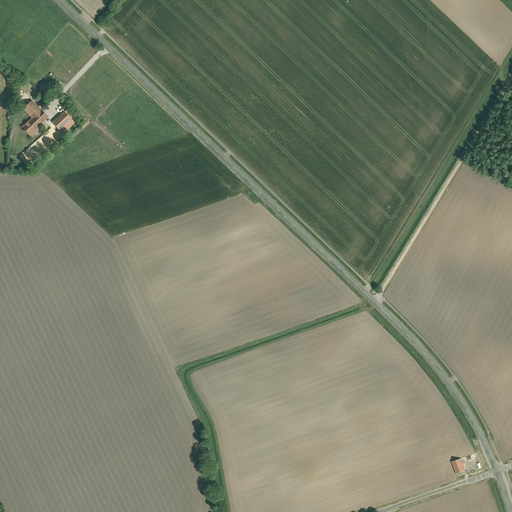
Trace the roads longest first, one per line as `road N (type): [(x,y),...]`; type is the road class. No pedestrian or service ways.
road 1 (tertiary): [(57,0),(410,338),(460,401),(496,471)]
road 2 (track): [(511,77),(374,303)]
road 3 (residential): [(496,471),(382,511)]
